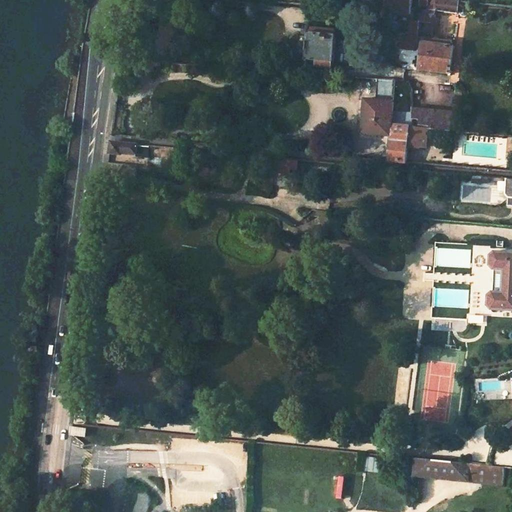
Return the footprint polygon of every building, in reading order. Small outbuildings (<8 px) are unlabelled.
[(390,23),(396,24),(397,11),(408,12),(409,0),(386,0),(386,1),(386,9),(391,10),(390,23)] [(418,23),(434,25),(436,10),(458,12),(459,0),(458,0),(427,0),(427,5),(427,9),(423,9),(422,13),(419,13),(418,20),(418,23)] [(395,37),(394,47),(416,49),(418,23),(418,20),(411,19),(409,22),(407,38),(395,37)] [(333,67),(335,29),(308,27),(307,36),(299,35),(297,56),(306,56),(305,60),(315,61),(314,67),(333,67)] [(422,39),(419,70),(452,73),(454,46),(451,46),(451,42),(422,39)] [(405,164),(407,146),(424,148),(427,128),(410,126),(411,121),(401,120),(400,126),(394,125),(396,103),(367,100),(363,136),(390,139),(388,162),(405,164)] [(427,128),(451,130),(452,112),(412,109),(411,121),(410,126),(427,128)] [(109,153),(120,154),(121,151),(135,152),(136,144),(110,141),(109,153)] [(148,156),(149,146),(138,145),(137,155),(148,156)] [(297,159),(260,156),(259,164),(296,167),(297,159)] [(511,252),(494,252),(490,255),(490,265),(493,270),(496,270),(504,271),(502,293),(494,292),(492,292),(488,296),(487,306),(491,310),(511,311),(511,252)] [(504,271),(496,270),(494,292),(502,293),(504,271)] [(72,435),(85,437),(86,429),(73,427),(72,435)] [(469,464),(470,450),(463,450),(461,463),(469,464)] [(416,475),(467,480),(468,475),(469,464),(461,463),(417,459),(416,475)] [(503,467),(469,464),(468,475),(502,478),(503,467)] [(64,502),(84,505),(85,493),(66,490),(64,502)]
